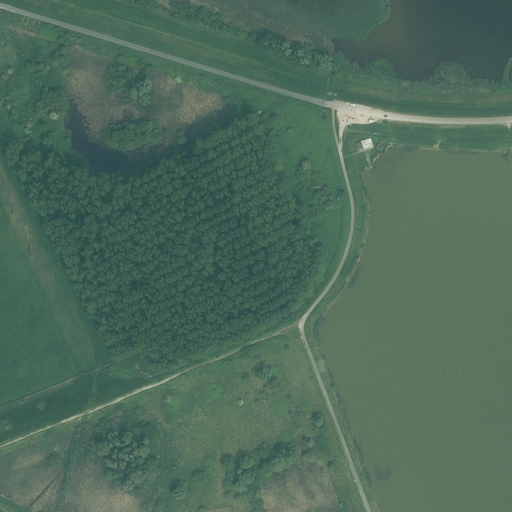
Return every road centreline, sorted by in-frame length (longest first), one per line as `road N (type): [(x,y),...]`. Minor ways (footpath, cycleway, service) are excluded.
road 1 (unclassified): [(0,5),(334,106),(411,118),(511,119)]
road 2 (track): [(0,447),(305,316)]
